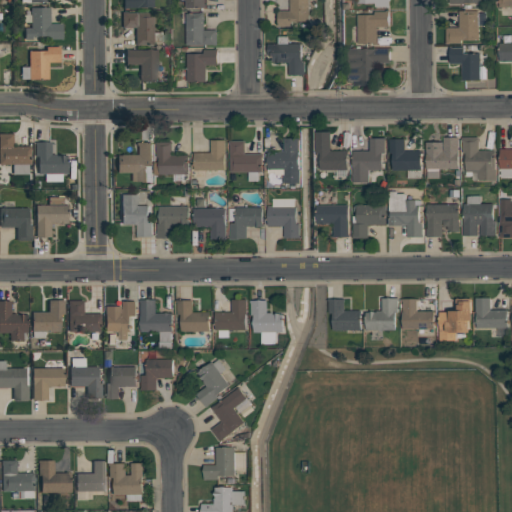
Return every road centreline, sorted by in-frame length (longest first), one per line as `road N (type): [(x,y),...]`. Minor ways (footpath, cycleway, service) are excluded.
road 1 (residential): [(0,273),(511,268)]
road 2 (residential): [(0,106),(511,107)]
road 3 (residential): [(93,0),(96,273)]
road 4 (residential): [(0,432),(172,431)]
